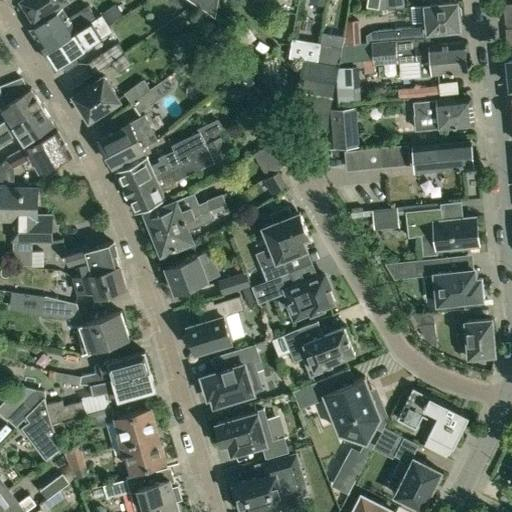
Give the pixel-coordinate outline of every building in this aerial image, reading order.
[(22,0),(23,1),(19,3),(26,14),(30,11),(35,19),(64,0),(22,0)] [(192,0),(212,13),(214,0),(192,0)] [(386,0),(387,8),(404,6),(403,0),(386,0)] [(424,31),(460,28),(459,15),(461,13),(461,7),(458,5),(458,1),(411,6),(412,22),(424,21),(424,26),(379,30),(380,42),(399,39),(424,36),(424,31)] [(77,28),(96,17),(88,5),(69,17),(62,7),(31,28),(45,50),(77,28)] [(102,14),(110,25),(123,16),(115,5),(102,14)] [(61,63),(66,71),(79,63),(74,55),(88,46),(86,44),(111,28),(102,14),(96,17),(77,28),(45,50),(56,66),(61,63)] [(343,43),(360,42),(358,19),(342,20),(343,43)] [(434,73),(467,70),(465,41),(431,45),(430,37),(415,38),(397,40),(399,61),(417,59),(417,60),(418,75),(434,73)] [(292,39),(289,57),(316,62),(319,43),(292,39)] [(117,42),(89,62),(96,72),(112,61),(124,52),(117,42)] [(368,42),(343,43),(344,59),(369,58),(368,42)] [(393,42),(369,44),(371,62),(394,60),(393,42)] [(338,65),(341,48),(319,44),(316,62),(338,65)] [(234,76),(246,68),(231,45),(218,53),(234,76)] [(124,52),(112,61),(119,72),(132,63),(124,51),(123,52),(124,52)] [(150,86),(131,100),(139,111),(175,86),(166,74),(150,86)] [(74,94),(90,118),(120,100),(104,75),(74,94)] [(0,131),(43,105),(31,87),(27,90),(21,77),(0,85),(0,87),(5,97),(0,100),(0,104),(7,114),(0,118),(0,131)] [(131,100),(150,86),(145,79),(126,93),(131,100)] [(298,89),(295,105),(292,122),(325,128),(328,111),(331,95),(298,89)] [(441,127),(473,123),(473,118),(474,116),(474,112),(472,110),(471,97),(454,98),(454,97),(438,98),(438,99),(415,102),(417,113),(418,129),(428,128),(441,127)] [(0,145),(19,133),(27,144),(55,123),(43,105),(0,131),(0,145)] [(100,138),(113,165),(144,149),(142,147),(158,139),(145,114),(128,122),(129,123),(100,138)] [(284,129),(276,115),(267,120),(275,134),(284,129)] [(146,156),(116,170),(125,190),(193,159),(190,151),(205,144),(216,136),(224,130),(216,119),(195,129),(197,133),(172,145),(174,149),(174,150),(165,154),(165,153),(158,156),(160,159),(150,164),(146,156)] [(354,123),(333,125),(335,147),(355,145),(354,123)] [(41,172),(72,154),(58,129),(27,148),(25,145),(8,156),(0,163),(0,182),(6,183),(14,183),(14,166),(32,156),(41,172)] [(221,138),(206,146),(214,164),(230,156),(221,138)] [(416,171),(473,165),(471,139),(414,145),(416,171)] [(408,160),(407,143),(382,146),(384,162),(408,160)] [(193,159),(125,190),(135,211),(165,198),(163,192),(179,185),(178,183),(178,182),(214,164),(213,163),(205,144),(190,151),(193,159)] [(382,146),(345,149),(347,165),(384,162),(382,146)] [(273,193),(286,184),(278,172),(265,181),(273,193)] [(34,217),(37,217),(37,187),(6,187),(6,183),(0,182),(0,201),(3,202),(3,216),(14,217),(14,240),(35,240),(52,240),(52,221),(34,221),(34,217)] [(147,214),(144,215),(148,225),(151,224),(154,231),(209,209),(226,203),(222,194),(208,199),(200,203),(199,203),(194,192),(176,199),(146,212),(147,214)] [(266,279),(265,280),(287,271),(288,270),(283,258),(307,248),(303,238),(309,236),(299,211),(292,214),(288,205),(270,212),(273,221),(263,225),(276,259),(261,265),(266,279)] [(476,215),(464,217),(444,219),(442,206),(406,210),(408,236),(423,234),(435,233),(437,248),(479,244),(476,215)] [(209,209),(154,231),(157,239),(154,240),(158,250),(161,248),(162,250),(162,251),(193,240),(188,228),(207,220),(207,221),(213,218),(209,209)] [(397,211),(373,213),(374,226),(399,223),(397,211)] [(35,262),(35,240),(14,240),(14,262),(35,262)] [(93,269),(120,262),(114,241),(88,249),(86,244),(66,251),(71,264),(78,262),(82,274),(94,271),(93,269)] [(209,249),(166,265),(176,291),(208,279),(203,266),(214,262),(209,249)] [(449,271),(448,255),(415,259),(417,270),(431,269),(431,274),(435,274),(438,302),(455,300),(455,304),(471,303),(470,299),(484,297),(482,277),(475,278),(474,268),(449,271)] [(395,261),(385,262),(385,263),(392,274),(393,274),(396,272),(395,261)] [(97,296),(127,286),(120,262),(93,269),(94,271),(82,274),(74,276),(78,293),(94,288),(97,296)] [(223,294),(251,285),(246,271),(219,280),(223,294)] [(323,306),(335,301),(330,288),(329,288),(323,275),(325,274),(324,273),(293,285),(287,271),(265,280),(271,295),(287,289),(291,299),(287,301),(294,317),(311,311),(312,312),(323,308),(323,306)] [(12,291),(9,308),(42,315),(45,295),(12,291)] [(42,315),(82,319),(77,303),(48,296),(45,295),(42,315)] [(218,316),(188,325),(196,351),(234,339),(226,315),(229,314),(228,313),(244,308),(240,295),(214,302),(218,316)] [(121,310),(78,324),(78,325),(79,325),(84,352),(82,353),(82,354),(130,338),(130,337),(129,337),(121,311),(121,310)] [(433,311),(414,312),(419,324),(434,322),(433,311)] [(457,332),(459,351),(469,350),(469,355),(495,353),(495,347),(497,345),(496,340),(494,338),(492,317),(466,320),(467,331),(457,332)] [(345,325),(315,337),(310,323),(283,333),(294,360),(303,356),(310,375),(333,366),(331,361),(355,351),(345,325)] [(235,397),(235,399),(250,395),(249,393),(253,391),(248,373),(257,371),(255,361),(260,359),(255,343),(229,351),(233,364),(223,367),(224,369),(202,375),(209,395),(212,394),(215,403),(235,397)] [(91,385),(104,381),(150,368),(145,350),(99,363),(100,370),(81,375),(80,384),(90,383),(91,385)] [(150,368),(104,381),(91,385),(92,394),(107,390),(108,400),(155,386),(150,368)] [(81,375),(57,371),(56,380),(80,384),(81,375)] [(325,395),(340,431),(367,440),(375,424),(379,426),(386,413),(382,401),(376,404),(365,376),(335,388),(330,375),(293,389),(300,406),(325,395)] [(0,411),(7,418),(39,387),(17,382),(0,399),(0,411)] [(397,418),(416,427),(423,414),(435,420),(428,433),(453,446),(469,415),(413,386),(397,418)] [(53,423),(46,402),(45,397),(45,396),(43,387),(39,387),(7,418),(17,427),(27,416),(32,423),(25,428),(47,458),(63,447),(53,423)] [(46,402),(53,423),(84,414),(80,398),(64,403),(62,397),(46,402)] [(113,418),(110,407),(85,413),(88,425),(113,418)] [(123,443),(158,434),(150,407),(117,416),(118,418),(106,422),(113,447),(123,444),(123,443)] [(229,442),(232,453),(263,444),(267,457),(288,451),(284,436),(272,439),(264,408),(216,421),(223,444),(229,442)] [(133,469),(165,460),(158,434),(123,443),(123,444),(113,447),(115,455),(125,452),(126,454),(128,453),(133,469)] [(401,457),(393,473),(403,478),(396,494),(405,499),(403,503),(417,510),(419,506),(422,507),(441,470),(413,455),(419,443),(404,435),(395,454),(401,457)] [(67,459),(81,455),(77,443),(63,447),(63,450),(67,459)] [(280,470),(234,483),(235,487),(232,488),(236,502),(239,501),(242,511),(248,511),(284,502),(285,507),(304,502),(302,495),(308,493),(296,453),(277,458),(280,470)] [(81,455),(67,459),(70,468),(83,464),(81,455)] [(173,486),(170,477),(160,480),(156,469),(102,484),(105,496),(131,489),(137,511),(177,500),(176,500),(182,499),(178,485),(173,486)] [(68,470),(61,475),(65,480),(67,482),(71,479),(68,470)] [(41,489),(47,498),(59,489),(67,483),(67,482),(65,480),(61,475),(61,474),(41,489)] [(28,511),(38,505),(28,491),(17,500),(8,488),(0,494),(0,511),(28,511)] [(47,498),(43,501),(48,507),(64,496),(59,489),(47,498)] [(396,511),(362,495),(353,511),(396,511)] [(179,511),(177,500),(137,511),(134,511),(179,511)]
